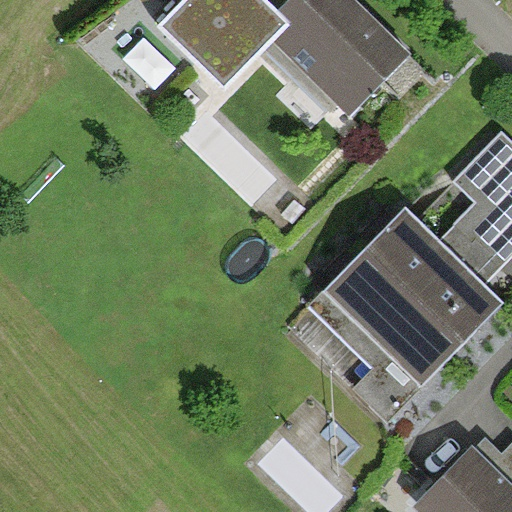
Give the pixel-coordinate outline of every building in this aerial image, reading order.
[(277,19),(257,0),(194,0),(160,34),(222,98),(274,47),(289,32),(277,19)] [(412,60),(350,0),(295,0),(277,19),(289,32),(274,47),(351,122),(412,60)] [(511,261),(511,145),(503,137),(455,186),(476,206),(437,246),(407,216),(326,300),(423,395),(506,310),(484,290),(496,278),(511,261)] [(487,440),(474,453),(511,489),(511,447),(503,457),(487,440)] [(511,511),(511,489),(474,453),(415,511),(511,511)]
